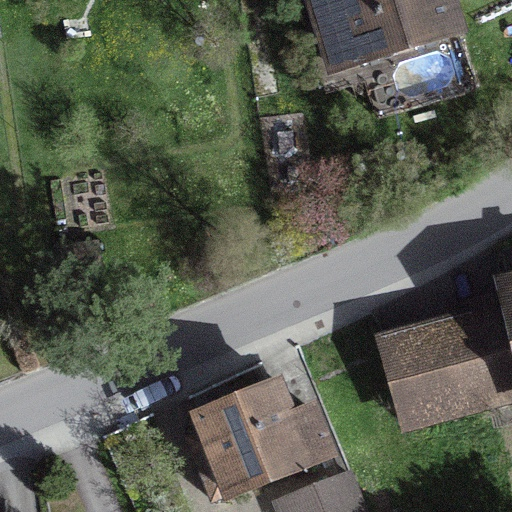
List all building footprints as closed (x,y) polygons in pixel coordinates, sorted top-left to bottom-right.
[(311,0),(333,68),(357,60),(358,64),(459,32),(448,0),(311,0)] [(511,284),(502,287),(506,306),(511,332),(511,284)] [(511,397),(511,332),(506,306),(410,332),(413,344),(386,352),(407,427),(511,397)] [(191,448),(212,501),(330,455),(311,409),(290,417),(277,384),(197,417),(207,441),(191,448)] [(280,503),(283,511),(365,511),(350,474),(280,503)]
